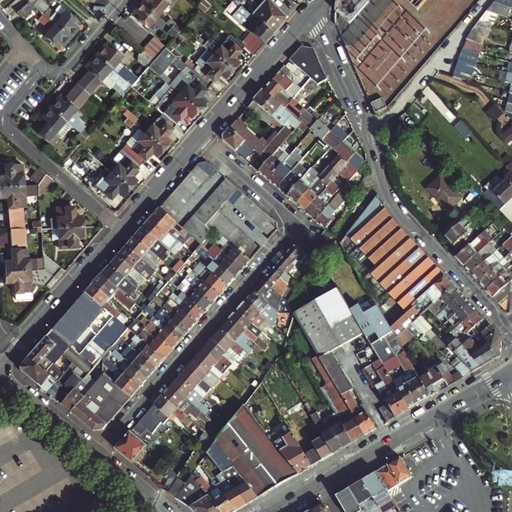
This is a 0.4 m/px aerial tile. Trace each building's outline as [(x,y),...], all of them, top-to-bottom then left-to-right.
[(43,13),(71,38),(82,25),(66,12),(59,6),(56,10),(55,12),(43,2),(44,0),(29,0),(28,1),(29,2),(34,8),(35,7),(42,15),(43,13)] [(143,0),(142,2),(158,16),(169,3),(171,5),(175,0),(143,0)] [(202,0),(197,7),(199,9),(204,13),(210,6),(202,0)] [(251,33),(241,44),(244,47),(254,55),(272,34),(235,1),(233,0),(230,0),(228,3),(236,10),(231,16),(251,33)] [(236,0),(235,1),(272,34),(283,20),(284,16),(268,0),(236,0)] [(498,0),(495,0),(488,9),(491,10),(499,0),(498,0)] [(504,14),(507,3),(499,0),(491,10),(504,14)] [(17,12),(21,18),(34,8),(29,2),(17,12)] [(158,16),(142,2),(131,14),(147,28),(152,23),(158,16)] [(71,38),(43,13),(42,15),(37,20),(49,30),(44,36),(60,50),(71,38)] [(158,16),(152,23),(156,27),(162,20),(158,16)] [(175,24),(171,28),(178,33),(181,29),(175,24)] [(168,32),(174,37),(178,33),(171,28),(168,32)] [(470,38),(476,30),(473,29),(466,37),(470,38)] [(486,43),(489,34),(476,30),(470,38),(484,42),(486,43)] [(188,40),(193,44),(196,40),(196,39),(191,35),(188,40)] [(230,35),(213,54),(232,71),(238,63),(233,59),(244,47),(241,44),(230,35)] [(196,39),(196,40),(202,45),(205,41),(199,36),(196,39)] [(164,47),(154,38),(144,49),(155,58),(164,47)] [(465,46),(464,47),(470,49),(478,51),(481,52),(484,42),(470,38),(465,46)] [(209,56),(211,53),(202,45),(196,40),(193,44),(205,55),(206,54),(209,56)] [(104,45),(96,54),(118,74),(127,65),(123,62),(122,63),(119,60),(123,56),(111,46),(107,42),(104,45)] [(209,86),(197,76),(165,47),(154,60),(148,67),(158,76),(162,72),(171,61),(184,73),(180,78),(187,84),(178,94),(197,110),(204,102),(199,98),(209,86)] [(315,49),(302,47),(290,60),(311,78),(312,79),(318,84),(328,79),(315,49)] [(478,51),(470,49),(465,58),(474,61),(478,51)] [(118,74),(96,54),(85,67),(89,71),(77,84),(88,94),(101,81),(106,75),(126,92),(131,86),(132,86),(118,74)] [(225,79),(232,71),(213,54),(199,70),(201,72),(197,76),(209,86),(220,75),(225,79)] [(127,65),(118,74),(132,86),(141,75),(148,67),(135,55),(127,65)] [(477,62),(474,61),(465,58),(461,57),(457,66),(466,69),(473,71),(477,62)] [(293,99),(296,97),(289,91),(294,84),(292,82),(297,76),(285,66),(264,90),(285,108),(293,99)] [(487,75),(477,72),(476,76),(481,80),(485,82),(487,75)] [(154,87),(141,75),(132,86),(131,86),(162,113),(175,125),(185,113),(191,118),(197,110),(178,94),(168,105),(151,90),(154,87)] [(162,79),(167,84),(171,80),(165,75),(162,79)] [(162,79),(159,76),(155,80),(164,87),(167,84),(162,79)] [(318,84),(312,79),(306,86),(312,91),(318,84)] [(85,138),(89,135),(83,130),(86,126),(71,113),(76,108),(88,94),(77,84),(64,99),(60,95),(50,106),(49,107),(65,121),(80,133),(85,138)] [(264,124),(268,127),(271,124),(276,118),(274,117),(277,113),(285,121),(290,125),(291,124),(296,129),(298,127),(302,123),(298,120),(285,108),(264,90),(248,109),(253,114),(264,124)] [(293,99),(285,108),(298,120),(306,111),(293,99)] [(383,99),(371,104),(375,113),(387,108),(383,99)] [(495,105),(488,112),(497,120),(504,113),(495,105)] [(118,110),(127,118),(133,123),(136,119),(121,106),(118,110)] [(49,107),(38,119),(45,125),(38,133),(51,145),(59,137),(54,133),(65,121),(49,107)] [(319,117),(315,113),(312,116),(306,111),(298,120),(302,123),(307,127),(311,131),(321,119),(323,117),(321,115),(319,117)] [(162,113),(144,133),(163,149),(170,142),(165,137),(175,125),(162,113)] [(277,113),(274,117),(276,118),(282,124),(285,121),(277,113)] [(332,123),(336,126),(340,122),(341,120),(338,117),(332,123)] [(133,123),(127,118),(124,122),(129,127),(133,123)] [(276,118),(271,124),(276,127),(277,125),(283,130),(286,127),(282,124),(276,118)] [(323,141),(331,132),(325,127),(327,124),(321,119),(311,131),(312,131),(317,136),(321,139),(323,141)] [(261,141),(237,120),(231,128),(256,150),(257,151),(262,155),(268,147),(263,143),(261,146),(258,143),(261,141)] [(307,127),(302,123),(298,127),(303,131),(307,127)] [(428,141),(433,136),(423,125),(417,130),(428,141)] [(474,130),(468,125),(464,129),(469,134),(474,130)] [(286,141),(293,133),(286,127),(283,130),(280,134),(273,142),(280,148),(286,141)] [(256,150),(231,128),(224,136),(224,141),(247,160),(256,150)] [(277,132),(271,140),(273,142),(280,134),(277,132)] [(335,152),(343,143),(331,132),(323,141),(331,148),(335,152)] [(85,138),(80,133),(76,137),(82,142),(85,138)] [(156,157),(163,149),(144,133),(137,141),(140,143),(144,146),(137,154),(145,160),(151,153),(156,157)] [(263,139),(261,141),(263,143),(268,147),(273,142),(271,140),(268,143),(263,139)] [(280,148),(269,161),(259,171),(269,180),(290,156),(283,150),(289,143),(286,141),(280,148)] [(269,161),(280,148),(273,142),(268,147),(262,155),(269,161)] [(133,150),(137,154),(144,146),(140,143),(133,150)] [(356,154),(343,143),(335,152),(340,156),(357,171),(358,171),(364,163),(361,161),(356,154)] [(68,170),(85,150),(80,145),(62,165),(68,170)] [(141,164),(123,148),(119,153),(124,157),(110,172),(129,189),(136,180),(131,176),(141,164)] [(269,180),(279,188),(299,164),(294,160),(297,157),(293,153),(290,156),(269,180)] [(96,154),(93,157),(99,162),(102,158),(96,154)] [(357,171),(340,156),(331,166),(339,173),(348,182),(357,171)] [(312,169),(302,161),(299,164),(309,173),(312,169)] [(161,208),(172,218),(215,169),(208,162),(199,164),(161,208)] [(0,176),(0,186),(23,185),(22,164),(4,165),(5,176),(0,176)] [(299,164),(279,188),(288,196),(309,173),(299,164)] [(335,177),(339,173),(331,166),(321,177),(321,178),(323,180),(328,185),(326,187),(334,195),(340,188),(332,181),(335,177)] [(312,169),(309,173),(288,196),(298,205),(315,184),(318,181),(321,178),(321,177),(312,169)] [(42,170),(33,181),(37,184),(46,173),(42,170)] [(357,171),(348,182),(348,183),(346,186),(344,188),(349,192),(358,172),(358,171),(357,171)] [(129,189),(110,172),(97,187),(111,199),(117,192),(122,196),(129,189)] [(511,199),(511,172),(505,178),(508,180),(494,192),(506,205),(511,199)] [(37,184),(40,187),(50,177),(46,173),(37,184)] [(428,188),(449,210),(462,197),(442,176),(428,188)] [(228,200),(271,237),(277,230),(277,223),(226,178),(183,228),(188,232),(202,244),(208,238),(211,233),(215,229),(251,260),(261,249),(218,212),(228,200)] [(23,185),(0,186),(0,197),(7,197),(8,208),(25,207),(24,196),(37,195),(37,184),(23,185)] [(323,191),(315,184),(298,205),(305,211),(323,191)] [(314,218),(327,203),(334,195),(326,187),(325,188),(323,191),(305,211),(314,218)] [(345,200),(348,194),(343,189),(343,190),(338,195),(345,200)] [(340,244),(378,307),(396,338),(406,330),(412,337),(414,338),(419,340),(422,338),(424,340),(427,338),(425,336),(413,323),(421,316),(428,309),(454,286),(388,214),(379,194),(340,244)] [(327,203),(314,218),(315,220),(316,221),(329,205),(328,204),(327,203)] [(338,213),(329,205),(316,221),(325,229),(335,218),(338,213)] [(56,208),(58,228),(70,227),(82,227),(81,216),(75,216),(74,207),(56,208)] [(161,208),(152,217),(169,232),(173,228),(184,237),(188,232),(183,228),(172,218),(161,208)] [(476,208),(446,236),(455,246),(469,233),(466,229),(472,223),(471,222),(481,213),(476,208)] [(152,217),(144,227),(166,246),(170,250),(174,245),(180,250),(184,245),(180,242),(169,232),(152,217)] [(17,219),(5,220),(6,228),(9,228),(18,227),(17,219)] [(5,272),(43,269),(42,257),(26,259),(25,241),(24,227),(18,227),(9,228),(10,242),(12,261),(4,261),(5,272)] [(83,237),(82,227),(70,227),(58,228),(60,248),(77,247),(76,238),(83,237)] [(166,246),(144,227),(136,237),(157,255),(161,259),(165,254),(162,251),(166,246)] [(180,242),(184,237),(173,228),(169,232),(180,242)] [(226,245),(221,250),(243,269),(251,260),(215,229),(211,233),(221,241),(226,245)] [(456,258),(464,266),(490,242),(494,239),(485,230),(456,258)] [(510,251),(511,248),(511,236),(503,244),(510,251)] [(157,255),(136,237),(127,246),(149,265),(157,272),(161,267),(153,260),(157,255)] [(204,250),(208,254),(236,277),(243,269),(221,250),(208,238),(202,244),(200,247),(204,250)] [(490,242),(464,266),(468,270),(471,274),(497,250),(490,242)] [(175,255),(180,250),(174,245),(170,250),(175,255)] [(277,265),(285,272),(297,259),(301,263),(308,253),(298,245),(293,246),(277,265)] [(149,265),(127,246),(119,255),(140,274),(148,281),(153,276),(145,269),(149,265)] [(479,282),(504,258),(497,250),(471,274),(479,282)] [(486,290),(511,266),(509,263),(511,260),(511,251),(504,258),(479,282),(486,290)] [(43,269),(53,277),(61,268),(42,252),(42,257),(43,269)] [(208,254),(201,262),(228,286),(236,277),(208,254)] [(140,274),(119,255),(111,265),(133,284),(134,286),(139,281),(137,279),(140,274)] [(195,257),(193,255),(185,263),(185,264),(188,266),(195,257)] [(177,272),(185,264),(185,263),(182,260),(173,270),(177,273),(177,272)] [(201,262),(193,271),(221,295),(222,293),(228,286),(201,262)] [(111,265),(102,274),(120,289),(129,298),(132,295),(129,293),(131,291),(129,289),(133,284),(111,265)] [(282,277),(286,273),(285,272),(277,265),(265,279),(274,287),(272,289),(283,299),(285,296),(278,291),(286,281),(282,277)] [(486,290),(499,304),(510,293),(511,281),(511,280),(511,265),(511,266),(486,290)] [(221,295),(193,271),(190,268),(187,272),(190,275),(186,280),(213,303),(221,295)] [(53,277),(43,269),(5,272),(6,282),(13,282),(14,293),(15,293),(15,299),(31,298),(30,292),(31,292),(30,283),(44,287),(53,277)] [(183,292),(191,299),(206,312),(213,303),(186,280),(177,272),(177,273),(175,275),(183,283),(178,288),(183,292)] [(291,277),(286,273),(282,277),(286,281),(289,283),(291,277)] [(102,274),(94,284),(110,298),(111,299),(120,289),(102,274)] [(282,302),(283,299),(272,289),(274,287),(265,279),(253,292),(267,304),(271,299),(274,295),(282,302)] [(165,287),(169,282),(166,280),(157,289),(160,292),(161,291),(165,287)] [(144,286),(139,281),(134,286),(140,291),(144,286)] [(110,298),(94,284),(87,292),(117,319),(122,314),(108,301),(110,298)] [(454,286),(428,309),(436,318),(462,294),(454,286)] [(161,291),(182,309),(197,322),(206,312),(191,299),(186,304),(179,297),(174,293),(173,294),(165,287),(161,291)] [(157,296),(160,292),(157,289),(149,298),(152,301),(153,300),(157,296)] [(345,375),(332,353),(364,334),(351,310),(338,289),(304,308),(330,353),(321,358),(334,382),(345,375)] [(117,319),(87,292),(53,331),(94,367),(97,365),(104,357),(106,354),(112,347),(116,342),(120,338),(128,329),(117,319)] [(191,299),(183,292),(179,297),(186,304),(191,299)] [(271,307),(267,304),(253,292),(245,301),(260,315),(265,310),(272,316),(268,321),(272,325),(277,313),(271,307)] [(462,294),(436,318),(440,322),(444,317),(449,322),(470,302),(462,294)] [(157,296),(153,300),(163,308),(166,304),(157,296)] [(152,301),(149,298),(141,308),(144,311),(145,309),(149,305),(152,301)] [(268,321),(260,315),(245,301),(237,311),(252,324),(255,320),(274,336),(277,327),(272,325),(268,321)] [(477,310),(470,302),(449,322),(453,327),(448,331),(451,334),(477,310)] [(163,308),(174,318),(189,331),(197,322),(182,309),(179,313),(167,303),(166,304),(163,308)] [(158,313),(149,305),(145,309),(155,317),(158,313)] [(396,338),(378,307),(364,314),(359,305),(351,310),(364,334),(380,360),(383,365),(397,357),(407,374),(401,378),(406,386),(398,390),(409,410),(431,397),(421,380),(401,347),(396,338)] [(477,310),(451,334),(455,338),(460,334),(464,338),(477,326),(485,319),(477,310)] [(229,320),(244,333),(252,340),(254,338),(256,340),(254,343),(265,352),(268,347),(258,338),(262,333),(252,324),(237,311),(229,320)] [(155,317),(166,327),(181,341),(189,331),(174,318),(171,322),(159,312),(158,313),(155,317)] [(150,323),(140,315),(137,319),(146,327),(150,323)] [(432,329),(421,316),(413,323),(425,336),(432,329)] [(485,319),(477,326),(497,358),(501,356),(502,338),(485,319)] [(220,330),(245,351),(248,355),(253,349),(240,338),(244,333),(229,320),(220,330)] [(143,331),(134,322),(129,328),(138,336),(143,331)] [(146,327),(158,337),(172,350),(181,341),(166,327),(162,331),(151,322),(150,323),(146,327)] [(497,358),(477,326),(464,338),(459,343),(457,340),(449,347),(473,373),(497,358)] [(146,327),(143,331),(154,340),(158,337),(146,327)] [(164,359),(138,336),(129,328),(128,329),(120,338),(124,341),(128,336),(134,341),(130,346),(156,369),(164,359)] [(236,361),(245,351),(220,330),(212,339),(236,361)] [(406,330),(396,338),(401,347),(412,337),(406,330)] [(88,375),(94,367),(53,331),(30,357),(72,393),(88,375)] [(143,331),(138,336),(164,359),(172,350),(158,337),(154,340),(143,331)] [(131,355),(127,360),(148,378),(156,369),(130,346),(124,341),(120,338),(116,342),(131,355)] [(204,349),(228,370),(236,361),(212,339),(204,349)] [(109,357),(111,354),(115,350),(112,347),(106,354),(109,357)] [(204,349),(195,358),(220,380),(228,370),(204,349)] [(122,364),(118,369),(139,388),(148,378),(127,360),(115,350),(111,354),(122,364)] [(72,393),(30,357),(22,366),(22,371),(62,404),(72,393)] [(139,388),(118,369),(107,359),(104,357),(103,364),(114,373),(110,379),(131,397),(139,388)] [(220,380),(195,358),(187,368),(212,389),(220,380)] [(245,366),(248,369),(255,362),(251,359),(245,366)] [(383,365),(380,360),(373,365),(387,390),(381,393),(387,404),(379,409),(387,423),(409,410),(398,390),(393,382),(383,365)] [(431,397),(439,393),(435,387),(438,385),(445,381),(449,387),(464,378),(458,372),(451,376),(444,364),(426,374),(428,376),(421,380),(431,397)] [(207,394),(212,389),(187,368),(179,377),(194,390),(198,386),(207,394)] [(244,380),(249,374),(244,370),(239,376),(244,380)] [(72,412),(98,383),(88,375),(72,393),(62,404),(72,412)] [(110,379),(105,375),(98,383),(72,412),(93,430),(103,429),(131,397),(110,379)] [(334,382),(343,396),(350,392),(353,389),(345,375),(334,382)] [(190,395),(194,390),(179,377),(171,386),(211,422),(214,418),(198,404),(200,403),(190,395)] [(393,382),(398,390),(406,386),(401,378),(393,382)] [(334,411),(337,417),(353,443),(366,435),(343,396),(334,382),(328,386),(340,407),(334,411)] [(163,395),(178,409),(182,404),(194,415),(196,414),(209,426),(211,422),(171,386),(163,395)] [(204,398),(207,394),(198,386),(194,390),(204,398)] [(226,401),(234,392),(229,388),(221,397),(226,401)] [(350,392),(343,396),(366,435),(376,429),(362,405),(359,407),(350,392)] [(163,395),(154,405),(169,418),(173,414),(176,417),(185,425),(190,420),(178,409),(163,395)] [(310,399),(304,402),(311,416),(318,412),(310,399)] [(154,405),(139,422),(151,433),(161,422),(164,424),(169,418),(154,405)] [(214,463),(219,469),(229,461),(258,498),(299,474),(270,438),(245,406),(213,443),(207,454),(214,463)] [(353,443),(337,417),(325,424),(318,412),(311,416),(334,454),(353,443)] [(334,454),(311,416),(290,428),(293,434),(312,467),(334,454)] [(199,445),(205,433),(201,429),(195,441),(199,445)] [(148,446),(131,432),(116,449),(139,468),(142,465),(136,460),(148,446)] [(275,435),(270,438),(299,474),(312,467),(293,434),(279,442),(275,435)] [(389,466),(399,485),(413,477),(401,459),(389,466)] [(229,461),(219,469),(222,473),(224,475),(227,472),(234,479),(229,482),(248,504),(258,498),(229,461)] [(222,473),(219,469),(214,463),(208,467),(216,477),(222,473)] [(388,491),(399,485),(389,466),(377,473),(388,491)] [(234,511),(237,511),(218,488),(213,482),(205,472),(199,476),(195,471),(192,476),(199,484),(209,496),(221,511),(234,511)] [(248,504),(229,482),(224,475),(222,473),(216,477),(217,478),(223,486),(218,488),(237,511),(248,504)] [(363,481),(381,511),(385,511),(396,506),(388,491),(377,473),(363,481)] [(194,491),(199,484),(192,476),(176,499),(189,507),(194,511),(221,511),(209,496),(201,500),(194,491)] [(217,478),(213,482),(218,488),(223,486),(217,478)] [(363,511),(381,511),(363,481),(350,489),(363,511)] [(337,496),(345,511),(363,511),(350,489),(341,494),(337,496)]
